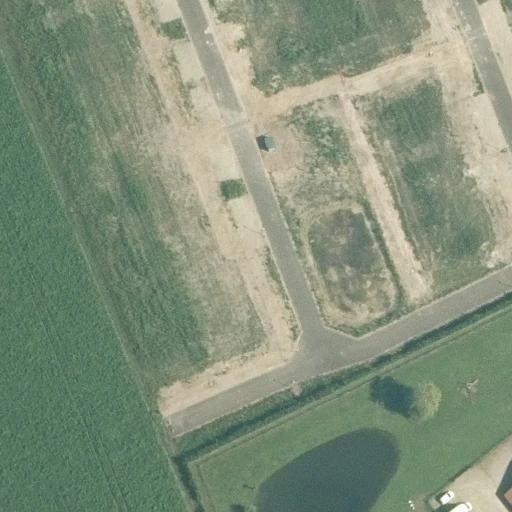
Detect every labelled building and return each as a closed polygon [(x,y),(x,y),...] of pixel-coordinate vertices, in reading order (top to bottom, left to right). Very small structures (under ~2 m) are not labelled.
[(106,0),(73,0),(79,14),(108,4),(106,0)] [(430,3),(413,9),(425,39),(442,33),(430,3)] [(109,5),(80,16),(88,33),(115,22),(109,5)] [(413,9),(395,16),(406,46),(425,39),(413,9)] [(268,14),(241,25),(248,44),(276,34),(268,14)] [(395,16),(377,23),(389,52),(406,46),(395,16)] [(377,23),(359,30),(370,59),(389,52),(377,23)] [(116,24),(88,34),(94,51),(122,40),(116,24)] [(359,30),(341,36),(352,65),(370,59),(359,30)] [(276,34),(248,44),(254,63),(282,53),(276,34)] [(128,39),(98,50),(104,68),(135,56),(128,39)] [(282,53),(254,63),(261,83),(290,72),(282,53)] [(135,57),(104,69),(110,87),(141,74),(135,57)] [(290,72),(261,83),(271,108),(300,97),(290,72)] [(141,75),(111,88),(118,104),(148,92),(141,75)] [(148,95),(118,106),(125,129),(156,115),(148,95)] [(452,110),(455,118),(462,115),(459,107),(452,110)] [(413,115),(375,129),(382,146),(419,132),(413,115)] [(465,123),(462,115),(455,118),(459,126),(465,123)] [(159,124),(131,136),(137,153),(168,143),(159,124)] [(419,132),(382,146),(387,161),(425,147),(419,132)] [(467,148),(473,146),(474,146),(471,138),(464,140),(467,148)] [(168,144),(140,154),(148,171),(175,163),(168,144)] [(477,154),(474,146),(473,146),(467,148),(470,156),(477,154)] [(425,147),(387,161),(393,176),(430,162),(425,147)] [(430,162),(393,176),(399,192),(436,177),(430,162)] [(175,164),(147,173),(154,192),(181,184),(175,164)] [(479,179),(485,176),(482,168),(476,171),(479,179)] [(488,184),(485,176),(479,179),(482,187),(488,184)] [(436,177),(399,192),(405,207),(442,193),(436,177)] [(181,184),(155,194),(163,212),(189,203),(181,184)] [(442,193),(405,207),(410,222),(448,208),(442,193)] [(487,201),(490,209),(495,207),(497,207),(496,203),(494,199),(487,201)] [(190,205),(162,215),(171,234),(196,224),(190,205)] [(493,217),(500,215),(497,207),(495,207),(490,209),(493,217)] [(448,208),(410,222),(416,237),(454,223),(448,208)] [(454,223),(416,237),(422,253),(459,238),(454,223)] [(197,225),(171,235),(176,254),(204,245),(197,225)] [(499,231),(502,240),(509,237),(506,229),(499,231)] [(511,245),(509,237),(502,240),(505,248),(511,245)] [(459,238),(422,253),(428,268),(465,254),(459,238)] [(204,246),(178,255),(185,275),(211,264),(204,246)] [(465,254),(428,268),(435,287),(472,273),(465,254)] [(248,290),(202,309),(210,327),(223,321),(233,345),(244,341),(248,352),(267,345),(257,319),(259,318),(248,290)] [(195,345),(176,352),(186,382),(207,374),(202,362),(215,357),(203,323),(188,329),(195,345)] [(152,345),(135,352),(146,381),(162,376),(169,388),(186,382),(176,352),(158,359),(152,345)]
